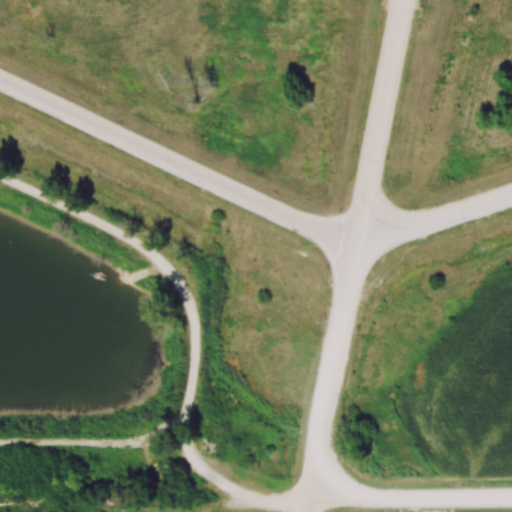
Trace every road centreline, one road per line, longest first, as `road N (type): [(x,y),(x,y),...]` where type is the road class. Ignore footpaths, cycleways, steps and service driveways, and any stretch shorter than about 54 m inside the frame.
road 1 (track): [(0,173),(136,242),(171,276),(196,341),(184,436),(191,457),(242,492),(309,497)]
road 2 (motorway): [(0,78),(356,238)]
road 3 (tertiary): [(309,497),(316,421),(356,238)]
road 4 (tertiary): [(356,238),(405,0)]
road 5 (residential): [(309,497),(511,495)]
road 6 (motorway): [(356,238),(511,193)]
